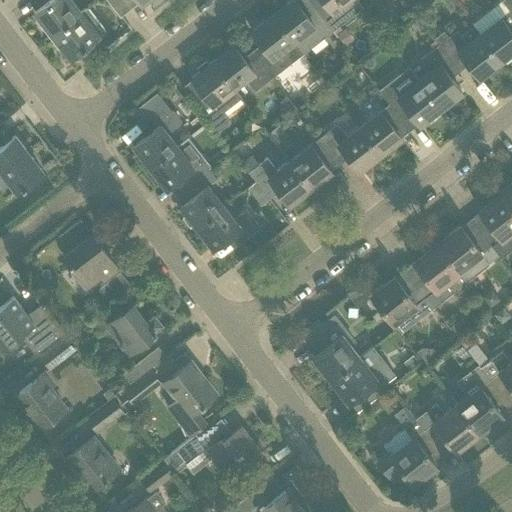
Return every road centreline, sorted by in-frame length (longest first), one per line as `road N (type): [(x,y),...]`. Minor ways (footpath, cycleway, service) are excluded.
road 1 (residential): [(232,327),(511,113)]
road 2 (residential): [(374,511),(232,327)]
road 3 (residential): [(75,127),(237,0)]
road 4 (residential): [(232,327),(109,169)]
road 5 (residential): [(0,264),(109,169)]
road 6 (residential): [(75,127),(0,26)]
